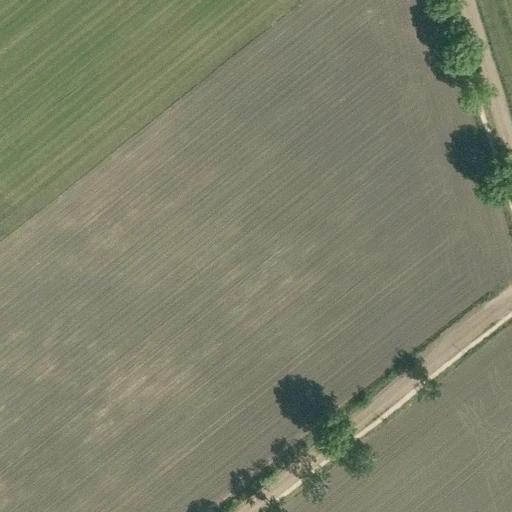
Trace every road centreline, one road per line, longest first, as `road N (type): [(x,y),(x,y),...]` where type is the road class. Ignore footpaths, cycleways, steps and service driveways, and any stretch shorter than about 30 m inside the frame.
road 1 (track): [(511,297),(242,511)]
road 2 (track): [(461,0),(511,160)]
